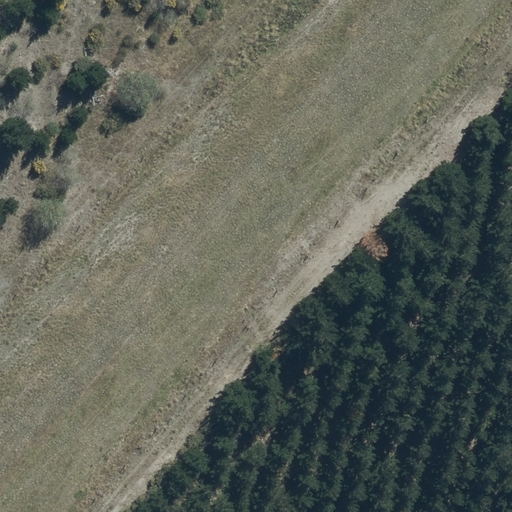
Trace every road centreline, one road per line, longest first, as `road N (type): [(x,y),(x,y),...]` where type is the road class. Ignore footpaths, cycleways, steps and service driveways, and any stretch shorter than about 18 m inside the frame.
road 1 (track): [(511,42),(108,511)]
road 2 (track): [(0,287),(259,0)]
